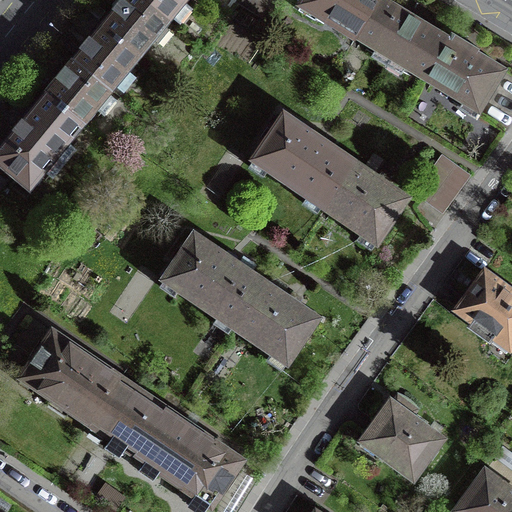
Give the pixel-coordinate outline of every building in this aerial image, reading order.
[(142,0),(119,0),(101,22),(142,56),(170,22),(142,0)] [(142,0),(170,22),(188,0),(142,0)] [(211,0),(230,15),(240,4),(242,0),(211,0)] [(269,21),(282,0),(242,0),(240,4),(269,21)] [(355,38),(356,37),(378,0),(297,0),(293,7),(315,21),(318,16),(355,38)] [(378,0),(356,37),(426,79),(451,38),(387,0),(378,0)] [(101,22),(73,56),(113,90),(142,56),(101,22)] [(453,35),(451,38),(426,79),(479,112),(505,69),(476,51),(477,49),(453,35)] [(85,124),(113,90),(73,56),(44,91),(85,124)] [(0,166),(30,191),(85,124),(44,91),(0,143),(0,166)] [(253,159),(326,208),(356,162),(320,138),(284,114),(253,159)] [(468,174),(443,156),(425,181),(431,186),(423,197),(441,210),(468,174)] [(407,197),(388,184),(389,180),(385,178),(380,175),(378,177),(356,162),(326,208),(377,242),(407,197)] [(164,279),(236,327),(267,282),(232,258),(194,233),(164,279)] [(511,344),(511,290),(484,271),(456,309),(473,321),(469,325),(490,340),(493,336),(510,348),(511,344)] [(319,317),(299,304),(300,300),(295,297),(291,294),(288,296),(267,282),(236,327),(288,362),(319,317)] [(106,434),(136,388),(52,332),(22,377),(106,434)] [(242,459),(136,388),(106,434),(212,504),(242,459)] [(413,476),(442,438),(411,416),(416,409),(412,404),(408,401),(403,398),(398,395),(392,403),(391,402),(364,439),(382,452),(382,453),(413,476)] [(507,467),(511,459),(511,451),(503,446),(495,457),(507,467)] [(511,511),(511,490),(486,471),(456,510),(458,511),(511,511)]
